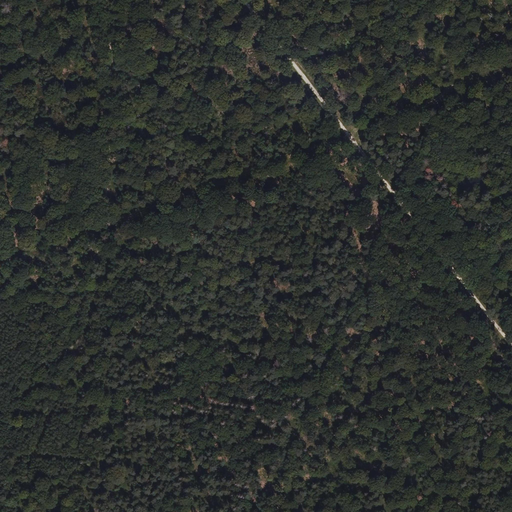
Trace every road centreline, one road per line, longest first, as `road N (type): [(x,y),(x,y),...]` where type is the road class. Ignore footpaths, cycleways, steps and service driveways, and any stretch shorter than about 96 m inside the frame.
road 1 (track): [(0,265),(53,257),(69,239),(443,98),(460,80),(483,83),(511,72)]
road 2 (track): [(511,346),(242,0)]
